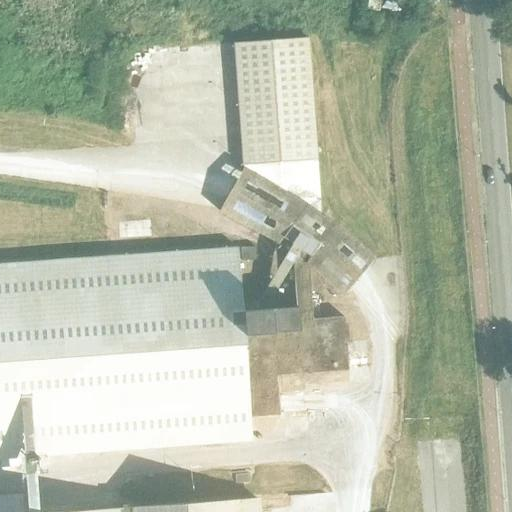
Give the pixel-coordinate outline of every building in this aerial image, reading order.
[(368,0),(366,9),(378,11),(380,0),(368,0)] [(305,38),(233,43),(241,152),(316,149),(308,38),(305,38)] [(33,466),(40,465),(39,456),(250,441),(248,418),(241,311),(237,248),(0,264),(0,464),(1,472),(24,471),(23,457),(33,456),(33,466)] [(320,315),(320,367),(351,367),(351,315),(320,315)] [(259,511),(259,499),(60,511),(259,511)]
